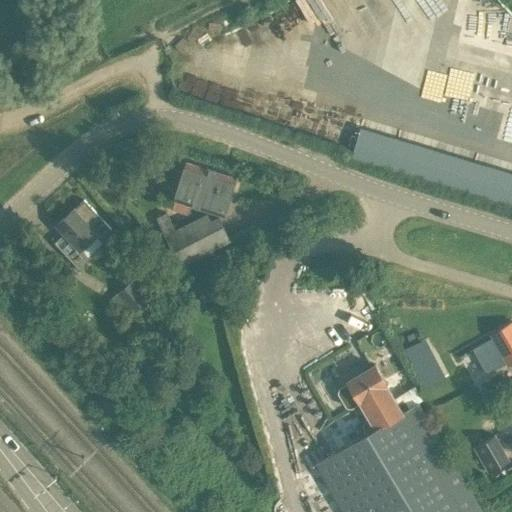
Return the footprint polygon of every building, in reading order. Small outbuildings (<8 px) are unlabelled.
[(511,170),(359,125),(348,159),(511,208),(511,170)] [(186,215),(190,204),(222,215),(236,177),(189,161),(175,199),(172,210),(186,215)] [(96,235),(100,239),(111,228),(84,199),(75,208),(74,207),(56,224),(64,233),(55,242),(79,268),(90,257),(81,249),(96,235)] [(230,239),(218,216),(211,220),(207,213),(175,230),(166,213),(156,218),(180,264),(230,239)] [(147,299),(132,281),(109,300),(124,318),(147,299)] [(511,361),(511,321),(491,333),(508,363),(511,361)] [(376,428),(315,464),(343,511),(484,511),(419,402),(403,412),(374,364),(348,380),(349,381),(340,387),(338,391),(347,405),(351,406),(360,401),(376,428)] [(488,472),(509,460),(494,434),(474,446),(488,472)]
